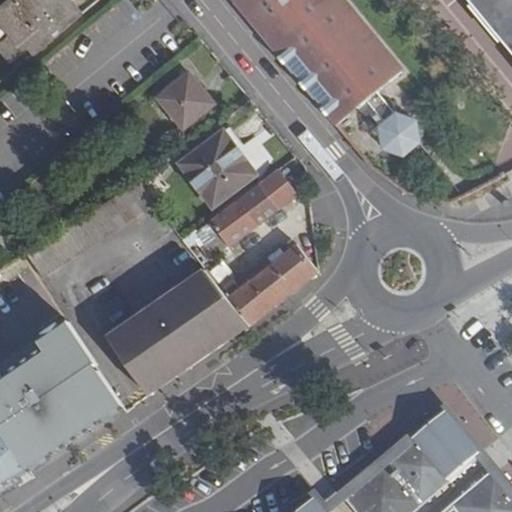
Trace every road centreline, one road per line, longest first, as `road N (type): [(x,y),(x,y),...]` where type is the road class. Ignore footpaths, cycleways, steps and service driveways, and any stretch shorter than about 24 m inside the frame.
road 1 (tertiary): [(47,511),(357,303)]
road 2 (residential): [(200,0),(378,222)]
road 3 (tertiary): [(357,303),(385,323),(417,324),(445,306),(456,259)]
